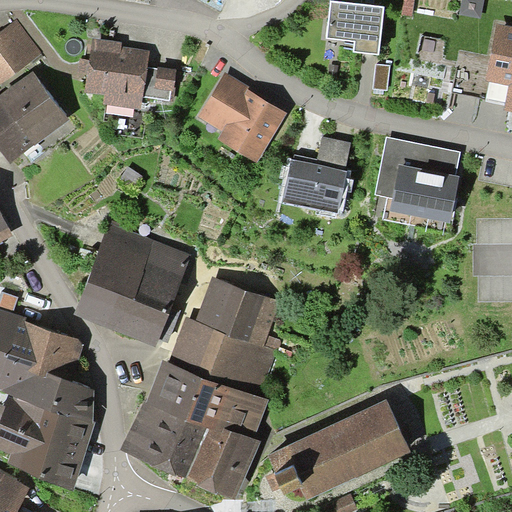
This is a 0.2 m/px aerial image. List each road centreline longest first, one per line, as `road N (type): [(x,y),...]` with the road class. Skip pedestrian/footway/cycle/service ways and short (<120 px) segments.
road 1 (residential): [(119,491),(91,339),(0,188)]
road 2 (residential): [(224,37),(306,96),(511,147)]
road 3 (residential): [(43,0),(180,19),(224,37)]
